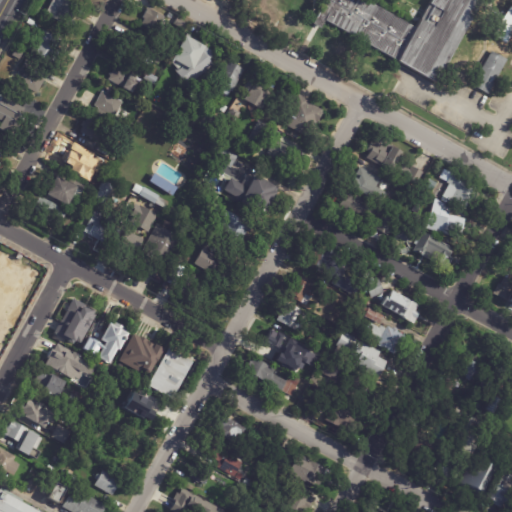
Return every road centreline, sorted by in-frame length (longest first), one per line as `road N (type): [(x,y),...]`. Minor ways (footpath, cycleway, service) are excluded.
road 1 (residential): [(134,511),(361,102)]
road 2 (residential): [(511,187),(181,0)]
road 3 (residential): [(336,511),(511,197)]
road 4 (residential): [(450,511),(209,379)]
road 5 (residential): [(225,348),(0,224)]
road 6 (residential): [(511,329),(299,214)]
road 7 (residential): [(0,208),(116,0)]
road 8 (residential): [(0,389),(69,262)]
